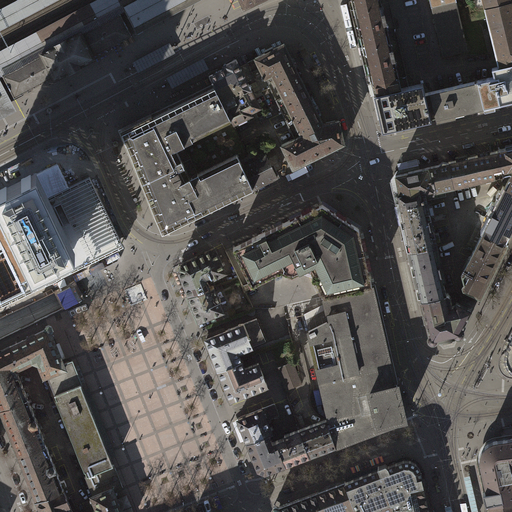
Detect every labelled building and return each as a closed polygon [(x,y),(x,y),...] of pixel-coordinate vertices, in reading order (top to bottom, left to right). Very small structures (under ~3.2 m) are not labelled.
[(0,29),(55,0),(18,0),(0,10),(0,29)] [(121,14),(125,11),(126,11),(126,10),(125,7),(136,0),(97,0),(18,43),(0,51),(0,119),(17,111),(0,79),(0,77),(2,76),(42,55),(41,54),(54,47),(54,46),(67,39),(67,40),(80,33),(81,34),(121,14)] [(158,16),(135,28),(126,11),(125,11),(137,34),(200,0),(192,0),(180,7),(179,4),(158,16)] [(126,11),(135,28),(158,16),(179,4),(180,7),(192,0),(136,0),(125,7),(126,10),(126,11)] [(352,0),(371,84),(397,78),(378,0),(352,0)] [(430,0),(432,8),(457,3),(456,0),(430,0)] [(496,55),(499,68),(511,64),(511,0),(485,7),(496,55)] [(468,51),(457,3),(432,8),(444,57),(468,51)] [(42,55),(2,76),(14,98),(54,78),(55,79),(66,73),(67,74),(83,65),(82,65),(88,61),(94,58),(93,57),(133,36),(121,14),(81,34),(80,33),(67,40),(67,39),(54,46),(54,47),(41,54),(42,55)] [(203,14),(195,18),(197,22),(194,24),(197,31),(213,24),(209,16),(205,18),(203,14)] [(268,87),(274,100),(303,86),(299,77),(282,43),(271,48),(270,46),(266,48),(262,50),(263,52),(253,57),(254,58),(245,62),(260,91),(268,87)] [(207,74),(214,87),(229,120),(233,122),(247,115),(248,111),(258,106),(252,95),(260,91),(245,62),(237,66),(233,58),(221,64),(222,67),(207,74)] [(479,81),(485,108),(511,101),(511,64),(499,68),(494,69),(496,77),(479,81)] [(397,78),(371,84),(383,131),(432,119),(431,118),(426,93),(423,83),(406,87),(403,76),(397,78)] [(426,93),(431,118),(436,117),(437,119),(485,108),(479,81),(426,93)] [(321,123),(303,86),(274,100),(293,137),(321,123)] [(162,111),(118,130),(158,223),(166,226),(201,211),(252,187),(241,164),(236,154),(188,177),(173,147),(190,139),(190,138),(229,120),(214,87),(162,111)] [(337,119),(321,123),(293,137),(280,144),(292,167),(342,143),(337,119)] [(511,190),(511,147),(498,150),(504,174),(511,173),(505,187),(511,190)] [(448,162),(454,186),(504,174),(498,150),(448,162)] [(241,164),(252,187),(274,177),(265,158),(263,154),(241,164)] [(447,195),(446,188),(449,187),(454,186),(448,162),(443,160),(439,165),(419,168),(417,159),(398,163),(401,174),(396,181),(401,205),(427,199),(447,195)] [(49,196),(45,187),(37,170),(0,188),(0,306),(124,246),(90,176),(49,196)] [(484,231),(506,242),(511,229),(511,190),(505,187),(484,231)] [(401,205),(412,252),(438,246),(427,199),(401,205)] [(300,212),(293,216),(231,246),(245,276),(249,284),(279,270),(291,274),(305,267),(309,268),(322,296),(370,285),(366,269),(370,268),(367,257),(364,258),(362,248),(365,247),(363,237),(359,238),(357,227),(343,218),(345,215),(341,212),(336,209),(334,212),(320,203),(310,207),(309,205),(299,210),(300,212)] [(465,287),(479,293),(506,242),(484,231),(462,271),(464,273),(463,276),(465,287)] [(447,284),(438,246),(412,252),(423,300),(446,294),(444,285),(447,284)] [(187,296),(208,287),(206,282),(203,279),(206,276),(209,274),(211,277),(224,272),(212,247),(180,263),(178,267),(177,270),(187,296)] [(393,384),(370,285),(322,296),(327,319),(307,330),(327,419),(326,419),(336,445),(390,424),(389,420),(402,417),(395,384),(393,384)] [(208,287),(187,296),(197,320),(221,310),(212,286),(208,287)] [(446,294),(423,300),(430,340),(442,337),(444,343),(452,341),(451,335),(459,333),(471,309),(452,301),(451,298),(450,295),(446,294)] [(86,303),(69,310),(71,317),(89,310),(86,303)] [(241,323),(250,346),(264,341),(255,318),(241,323)] [(250,346),(241,323),(205,338),(217,369),(240,360),(236,352),(250,346)] [(26,339),(11,346),(20,366),(32,360),(39,363),(44,375),(46,375),(46,376),(47,375),(87,475),(113,465),(111,459),(83,388),(83,389),(74,366),(72,360),(64,364),(49,328),(26,339)] [(16,368),(20,366),(11,346),(0,351),(0,406),(1,409),(28,398),(16,368)] [(240,360),(217,369),(224,388),(229,399),(265,385),(256,362),(242,368),(240,360)] [(290,362),(276,367),(284,389),(299,383),(290,362)] [(202,458),(171,363),(165,365),(154,364),(153,372),(136,371),(136,375),(138,382),(133,384),(124,384),(147,454),(154,455),(156,462),(156,472),(161,472),(183,465),(202,459),(202,458)] [(46,444),(28,398),(1,409),(19,454),(46,444)] [(245,441),(266,433),(270,431),(265,419),(277,415),(272,403),(236,418),(245,441)] [(300,429),(309,455),(336,445),(326,419),(300,429)] [(276,440),(285,464),(309,455),(300,429),(284,435),(285,437),(276,440)] [(266,433),(245,441),(256,468),(263,471),(285,464),(276,440),(270,442),(266,433)] [(487,501),(487,504),(511,498),(511,436),(494,439),(491,441),(488,442),(485,444),(483,446),(480,451),(478,455),(478,459),(478,464),(481,475),(484,489),(480,490),(482,501),(487,501)] [(19,454),(37,499),(64,489),(63,486),(66,485),(64,480),(61,481),(46,444),(19,454)] [(427,511),(421,483),(424,482),(423,475),(420,475),(417,467),(413,462),(408,459),(402,459),(386,465),(384,462),(376,465),(377,468),(390,504),(395,502),(396,511),(427,511)] [(113,465),(87,475),(85,476),(92,494),(113,486),(115,491),(123,488),(114,465),(113,465)] [(369,511),(390,504),(377,468),(343,481),(352,505),(354,511),(369,511)] [(316,491),(323,511),(333,511),(352,505),(343,481),(316,491)] [(93,511),(122,511),(115,491),(113,486),(92,494),(97,505),(93,511)] [(72,511),(64,489),(37,499),(42,511),(72,511)] [(323,511),(316,491),(277,506),(274,505),(270,511),(323,511)] [(489,511),(511,511),(511,498),(487,504),(489,511)]
